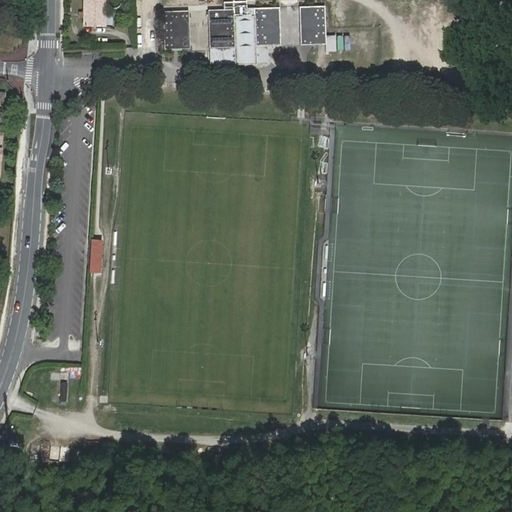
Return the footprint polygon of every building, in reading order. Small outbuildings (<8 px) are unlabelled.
[(83,0),(84,26),(105,26),(104,0),(83,0)] [(207,10),(208,48),(234,47),(233,18),(246,18),(245,2),(222,2),(223,10),(207,10)] [(325,45),(324,6),(298,7),(299,45),(325,45)] [(279,46),(278,8),(253,8),(254,47),(279,46)] [(162,12),(164,50),(188,49),(187,11),(162,12)] [(93,238),(90,272),(97,273),(100,238),(93,238)]
